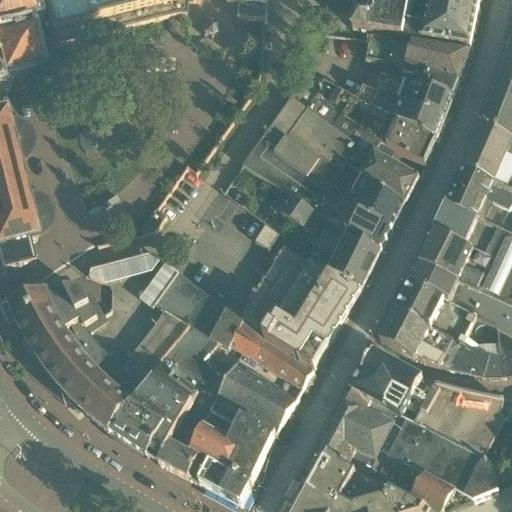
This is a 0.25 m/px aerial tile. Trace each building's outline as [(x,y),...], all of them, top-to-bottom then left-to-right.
[(0,0),(0,77),(2,77),(3,82),(39,72),(27,24),(35,22),(29,0),(0,0)] [(42,0),(54,49),(178,19),(186,19),(187,5),(196,5),(199,6),(200,3),(199,3),(199,0),(42,0)] [(237,22),(264,24),(265,7),(265,0),(226,0),(226,4),(225,7),(229,8),(229,7),(237,8),(237,22)] [(359,0),(353,33),(373,36),(373,35),(472,53),(482,0),(359,0)] [(204,28),(203,28),(203,29),(204,29),(204,36),(203,37),(204,38),(205,37),(211,40),(211,41),(212,41),(212,40),(218,36),(218,37),(219,36),(218,35),(218,29),(219,28),(218,27),(217,28),(211,25),(211,24),(210,24),(210,25),(204,28)] [(370,39),(369,44),(366,63),(386,67),(382,79),(405,84),(407,84),(414,85),(421,88),(435,96),(454,103),(460,88),(471,57),(370,39)] [(482,128),(511,142),(511,44),(505,66),(494,97),(482,128)] [(407,84),(405,84),(382,79),(376,96),(446,121),(452,106),(424,95),(417,99),(410,96),(414,85),(407,84)] [(438,146),(370,109),(359,103),(325,83),(315,99),(355,126),(354,127),(381,145),(408,163),(426,171),(438,146)] [(363,89),(359,103),(370,109),(438,146),(447,122),(446,121),(376,96),(363,89)] [(290,99),(276,120),(405,210),(411,199),(409,197),(412,193),(414,193),(420,182),(375,155),(381,145),(354,127),(355,126),(315,99),(314,98),(306,110),(293,101),(290,99)] [(35,267),(30,246),(37,244),(34,227),(40,223),(43,216),(42,210),(37,205),(31,203),(27,203),(25,194),(25,193),(24,189),(28,187),(23,167),(19,168),(18,165),(17,163),(15,154),(18,152),(22,148),(25,142),(23,136),(19,132),(15,130),(9,130),(8,127),(3,110),(0,111),(0,270),(1,276),(35,267)] [(405,210),(276,120),(268,132),(358,213),(357,216),(393,235),(405,210)] [(462,173),(511,196),(511,142),(482,128),(472,150),(462,173)] [(347,235),(346,236),(382,258),(393,235),(357,216),(358,213),(268,132),(243,169),(260,181),(282,194),(282,195),(291,201),(324,222),(324,221),(347,235)] [(511,196),(462,173),(460,172),(457,177),(458,178),(447,206),(447,207),(446,210),(511,244),(511,196)] [(314,237),(324,222),(291,201),(282,195),(272,210),(314,237)] [(436,236),(419,271),(511,311),(511,244),(446,210),(445,210),(442,216),(434,236),(436,236)] [(156,236),(167,220),(157,213),(142,234),(144,239),(156,236)] [(273,253),(284,236),(271,229),(261,246),(273,253)] [(362,295),(372,276),(382,258),(346,236),(341,245),(325,235),(317,249),(326,255),(318,267),(362,295)] [(285,251),(247,313),(242,322),(264,341),(315,373),(318,369),(336,338),(335,338),(361,297),(362,297),(362,296),(311,265),(310,266),(285,251)] [(498,333),(511,340),(511,311),(419,271),(418,271),(412,285),(477,322),(498,333)] [(165,315),(191,330),(218,348),(229,354),(231,350),(240,356),(305,395),(315,377),(266,346),(256,337),(240,324),(180,277),(155,309),(165,315)] [(462,351),(464,347),(466,343),(477,322),(412,285),(411,285),(396,316),(430,334),(462,351)] [(102,429),(110,436),(150,385),(148,384),(125,371),(115,365),(108,357),(97,345),(92,338),(109,326),(92,297),(83,296),(49,294),(14,308),(13,305),(11,306),(12,309),(17,321),(30,346),(45,369),(51,377),(67,397),(85,415),(93,422),(102,429)] [(156,329),(180,342),(191,330),(165,315),(156,329)] [(396,316),(389,330),(422,348),(430,334),(396,316)] [(190,392),(198,397),(278,441),(299,404),(274,388),(238,366),(228,381),(225,379),(233,368),(230,366),(227,365),(225,365),(222,365),(220,365),(217,365),(215,366),(213,367),(210,368),(210,370),(204,366),(218,348),(191,330),(180,342),(161,367),(190,392)] [(381,345),(415,363),(422,348),(389,330),(381,345)] [(511,356),(511,341),(508,339),(498,333),(499,345),(501,360),(511,356)] [(415,363),(450,374),(462,351),(430,334),(422,348),(415,363)] [(464,347),(462,351),(450,374),(484,382),(490,358),(464,347)] [(511,379),(511,356),(501,360),(505,382),(511,379)] [(350,394),(351,395),(429,435),(484,462),(496,469),(511,433),(511,408),(506,407),(500,416),(504,403),(500,403),(477,399),(477,398),(465,395),(465,396),(439,389),(439,388),(424,384),(374,358),(364,376),(350,394)] [(484,382),(496,382),(505,382),(501,360),(496,360),(490,358),(484,382)] [(170,447),(198,397),(190,392),(161,367),(148,384),(150,385),(110,436),(148,460),(152,455),(161,461),(158,466),(159,467),(170,447)] [(411,471),(429,435),(351,395),(340,421),(336,427),(355,438),(350,448),(378,463),(388,464),(402,466),(411,471)] [(255,487),(273,445),(273,444),(276,445),(278,441),(198,397),(170,447),(191,458),(189,462),(208,471),(210,468),(253,492),(255,488),(255,487)] [(336,427),(322,454),(378,485),(388,464),(378,463),(350,448),(355,438),(336,427)] [(484,462),(429,435),(411,471),(474,507),(499,495),(497,487),(511,480),(511,478),(496,469),(484,462)] [(159,467),(200,488),(208,471),(189,462),(191,458),(170,447),(159,467)] [(425,511),(378,485),(322,454),(290,511),(425,511)] [(388,464),(378,485),(425,511),(462,511),(474,507),(411,471),(402,466),(388,464)] [(210,468),(208,471),(200,488),(240,509),(243,503),(244,504),(251,494),(252,494),(253,492),(210,468)]
